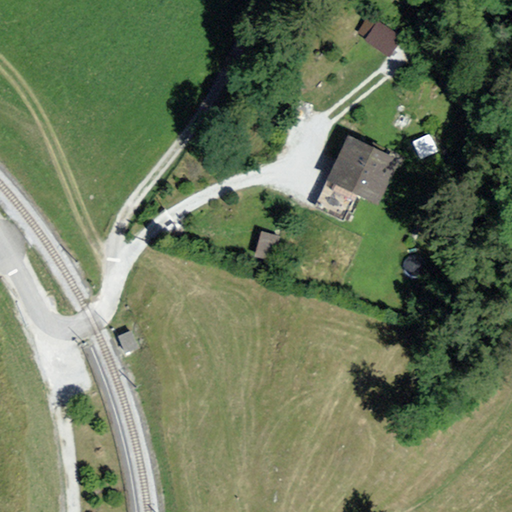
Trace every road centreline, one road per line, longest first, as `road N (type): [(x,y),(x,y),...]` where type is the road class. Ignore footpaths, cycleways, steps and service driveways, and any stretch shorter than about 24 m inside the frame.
road 1 (track): [(261,0),(218,97),(115,236),(120,257)]
road 2 (track): [(115,274),(38,110),(0,61)]
road 3 (track): [(52,336),(74,511)]
